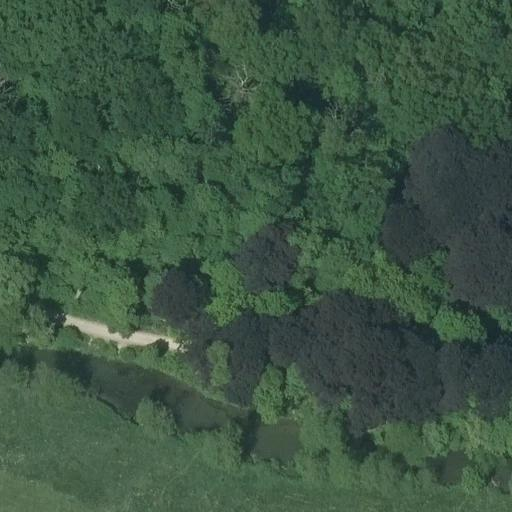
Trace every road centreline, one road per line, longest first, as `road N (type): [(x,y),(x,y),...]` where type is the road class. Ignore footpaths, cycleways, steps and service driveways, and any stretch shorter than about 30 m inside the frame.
road 1 (track): [(21,0),(157,142),(232,206),(511,338)]
road 2 (track): [(511,394),(126,340),(56,316),(0,282)]
